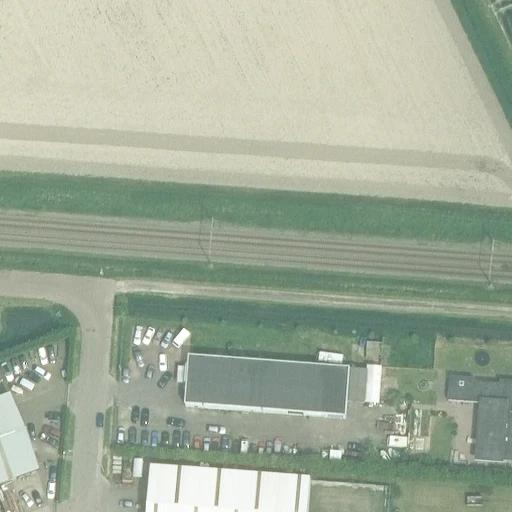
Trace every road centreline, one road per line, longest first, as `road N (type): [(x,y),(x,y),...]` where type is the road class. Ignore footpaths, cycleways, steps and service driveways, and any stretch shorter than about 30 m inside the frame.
road 1 (residential): [(511,313),(96,287)]
road 2 (residential): [(85,511),(96,287)]
